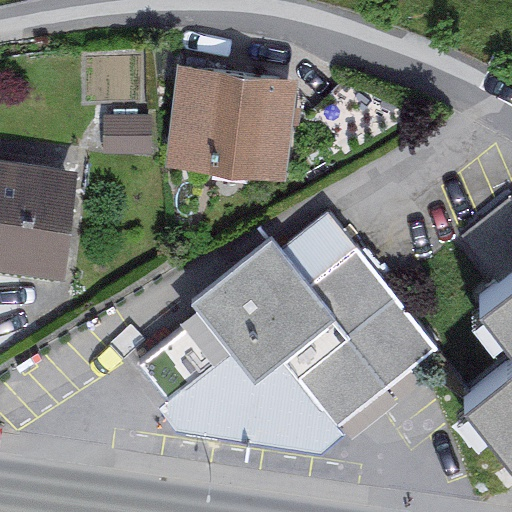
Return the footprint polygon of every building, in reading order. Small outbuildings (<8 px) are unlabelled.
[(292,71),(177,60),(167,155),(282,167),(292,71)] [(139,115),(100,115),(100,147),(139,147),(139,115)] [(73,164),(0,156),(0,261),(62,268),(73,164)] [(174,429),(318,455),(344,433),(335,422),(433,347),(326,209),(282,243),(271,229),(189,292),(202,309),(135,361),(162,396),(153,403),(174,429)] [(511,275),(486,297),(511,329),(511,356),(467,393),(511,447),(511,275)]
